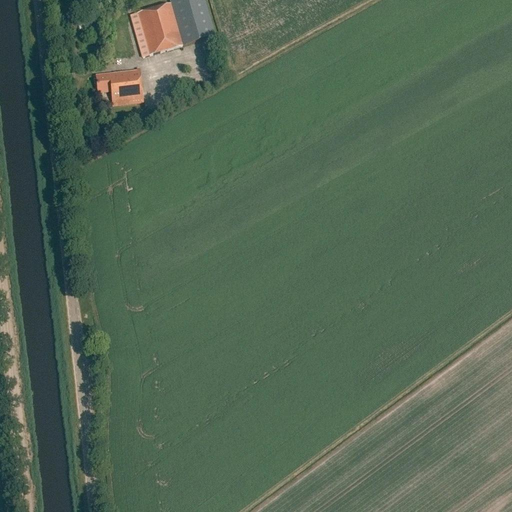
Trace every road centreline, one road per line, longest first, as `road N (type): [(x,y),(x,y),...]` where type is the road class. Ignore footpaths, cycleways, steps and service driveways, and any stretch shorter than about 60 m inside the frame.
road 1 (tertiary): [(94,511),(38,0)]
road 2 (unclassified): [(25,511),(0,281)]
